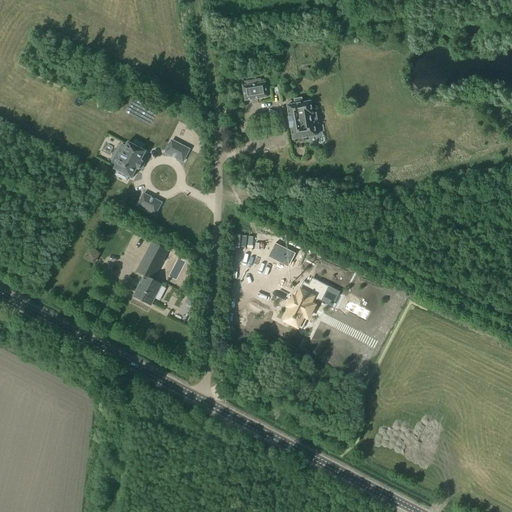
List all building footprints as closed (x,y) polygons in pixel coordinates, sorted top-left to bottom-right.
[(475,35),(463,32),(461,38),(473,42),(475,35)] [(266,83),(242,87),(244,102),(268,98),(266,83)] [(286,106),(292,141),(317,137),(314,123),(312,124),(311,116),(313,115),(311,102),(303,103),(302,98),(294,100),(294,104),(286,106)] [(114,176),(126,182),(128,177),(131,178),(130,179),(131,179),(132,178),(136,169),(138,170),(137,170),(138,171),(139,170),(142,164),(143,163),(142,162),(142,163),(140,162),(145,153),(146,152),(145,152),(144,152),(140,150),(143,145),(135,141),(132,146),(128,144),(128,143),(127,143),(127,144),(114,169),(113,170),(114,170),(116,171),(114,176)] [(171,141),(164,153),(183,163),(190,150),(171,141)] [(162,203),(143,194),(136,207),(155,216),(162,203)] [(144,277),(134,297),(151,306),(154,299),(159,302),(165,289),(160,287),(161,285),(153,281),(164,260),(168,251),(151,243),(147,251),(154,256),(143,277),(144,277)] [(275,245),(268,257),(289,268),(295,255),(275,245)] [(98,254),(89,249),(85,258),(94,263),(98,254)] [(291,310),(284,323),(297,329),(303,318),(307,320),(314,307),(310,305),(313,299),(300,292),(296,301),(292,299),(287,308),(291,310)]
